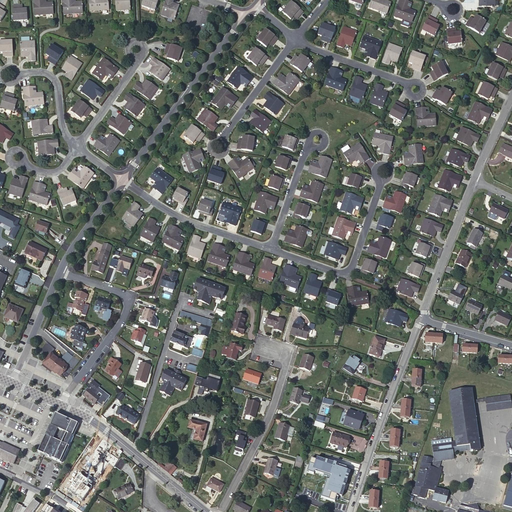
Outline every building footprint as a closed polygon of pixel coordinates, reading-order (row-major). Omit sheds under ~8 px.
[(52,2),(46,3),(40,3),(40,0),(33,0),(35,15),(53,14),(52,2)] [(82,2),(75,2),(70,3),(69,0),(63,0),(64,14),(82,13),(82,2)] [(108,0),(89,0),(90,11),(109,10),(108,0)] [(115,0),(117,11),(131,10),(129,0),(115,0)] [(157,0),(143,0),(142,6),(154,11),(157,0)] [(171,6),(173,3),(173,0),(165,0),(161,15),(174,20),(178,8),(171,6)] [(382,0),(372,0),(369,8),(387,15),(391,3),(384,1),(382,0)] [(404,8),(406,2),(400,0),(394,17),(412,23),(415,12),(409,10),(404,8)] [(291,20),(294,17),(296,15),(299,18),(303,12),(291,2),(283,13),(291,20)] [(27,9),(23,9),(20,9),(19,5),(13,6),(14,22),(27,21),(27,9)] [(439,27),(436,25),(433,24),(435,20),(429,17),(423,31),(434,37),(439,27)] [(476,17),(474,20),(473,23),(470,20),(466,26),(479,34),(486,23),(476,17)] [(319,35),(322,37),(325,38),(323,41),(330,44),(335,29),(322,25),(319,35)] [(344,49),(345,44),(346,42),(352,44),(357,32),(344,28),(337,46),(344,49)] [(266,47),(269,44),(270,42),(274,44),(278,39),(265,30),(257,41),(266,47)] [(460,33),(456,34),(454,34),(453,30),(447,31),(449,45),(462,44),(460,33)] [(360,48),(366,51),(371,52),(369,58),(375,60),(381,43),(364,37),(360,48)] [(5,52),(5,56),(12,56),(12,40),(0,40),(0,51),(3,52),(5,52)] [(28,54),(28,57),(29,61),(35,61),(34,41),(20,42),(21,54),(28,54)] [(169,52),(168,55),(167,58),(178,62),(182,49),(167,44),(165,50),(169,52)] [(389,65),(391,61),(392,58),(398,61),(402,49),(390,44),(383,63),(389,65)] [(496,56),(507,61),(510,55),(511,55),(511,48),(502,44),(496,56)] [(46,54),(49,56),(51,58),(49,61),(55,65),(63,52),(52,45),(46,54)] [(257,67),(259,63),(261,61),(264,64),(268,58),(256,49),(248,60),(257,67)] [(415,66),(414,69),(420,71),(425,57),(413,53),(409,63),(413,65),(415,66)] [(69,70),(68,73),(65,77),(71,80),(82,64),(70,56),(64,67),(69,70)] [(301,56),(299,59),(297,61),(294,59),(290,64),(302,73),(310,62),(301,56)] [(102,80),(106,75),(109,71),(114,75),(118,69),(103,58),(92,73),(102,80)] [(150,64),(153,67),(156,68),(152,74),(162,81),(170,70),(154,58),(150,64)] [(432,68),(434,72),(435,74),(431,76),(435,82),(448,75),(442,63),(432,68)] [(500,75),(504,77),(506,71),(493,64),(487,77),(497,81),(499,78),(500,75)] [(237,90),(241,84),(244,80),(249,84),(253,78),(238,67),(227,82),(237,90)] [(335,77),(337,71),(331,68),(325,86),(342,92),(347,81),(340,78),(335,77)] [(290,74),(286,79),(283,83),(278,80),(274,85),(288,96),(300,81),(290,74)] [(350,96),(349,99),(349,100),(352,101),(353,102),(358,104),(359,104),(360,101),(362,101),(366,89),(360,87),(361,84),(362,80),(356,78),(349,96),(350,96)] [(94,93),(97,95),(100,98),(104,92),(88,80),(80,91),(91,99),(94,93)] [(144,87),(142,85),(138,82),(134,88),(150,100),(158,89),(148,82),(144,87)] [(488,100),(490,97),(491,94),(495,96),(497,90),(484,84),(478,96),(488,100)] [(380,94),(381,92),(383,87),(377,85),(370,104),(383,108),(387,97),(380,94)] [(30,87),(23,88),(25,106),(44,104),(43,93),(35,93),(31,94),(30,87)] [(222,111),(225,105),(228,101),(233,105),(237,99),(223,89),(212,103),(222,111)] [(443,89),(440,92),(439,95),(436,93),(433,98),(446,106),(452,94),(443,89)] [(17,101),(14,99),(11,99),(12,95),(5,93),(1,108),(14,112),(17,101)] [(276,116),(284,105),(279,101),(268,93),(264,98),(268,101),(270,103),(266,108),(276,116)] [(124,99),(128,102),(130,103),(126,109),(137,117),(145,105),(129,94),(124,99)] [(80,118),(82,115),(84,113),(88,115),(91,110),(79,101),(71,112),(80,118)] [(401,109),(403,106),(397,102),(390,116),(401,122),(407,112),(403,110),(401,109)] [(479,125),(482,119),(484,114),(490,117),(492,110),(476,103),(468,120),(479,125)] [(423,115),(423,109),(416,110),(418,128),(436,126),(435,114),(428,115),(423,115)] [(217,119),(205,110),(197,121),(213,132),(217,127),(213,124),(217,119)] [(251,116),(255,119),(257,121),(253,126),(263,134),(271,123),(255,111),(251,116)] [(117,122),(115,120),(111,118),(107,123),(124,135),(132,124),(119,115),(116,118),(119,120),(117,122)] [(52,126),(48,126),(45,127),(44,120),(32,121),(33,135),(53,133),(52,126)] [(0,140),(3,136),(6,138),(9,140),(13,134),(0,125),(0,140)] [(193,144),(195,140),(197,138),(200,141),(204,135),(192,127),(184,137),(193,144)] [(456,141),(468,146),(470,140),(473,141),(477,143),(480,136),(462,128),(456,141)] [(110,134),(106,140),(103,144),(98,141),(94,146),(109,157),(120,141),(110,134)] [(372,146),(379,147),(384,148),(383,154),(389,156),(393,138),(375,134),(372,146)] [(243,137),(243,141),(242,143),(239,143),(238,150),(253,151),(254,138),(243,137)] [(297,145),(298,141),(291,139),(286,137),(282,147),(293,151),(293,149),(295,144),(297,145)] [(51,148),(54,148),(58,147),(57,140),(37,142),(39,156),(52,154),(51,148)] [(350,165),(356,161),(360,158),(364,163),(369,159),(359,144),(344,154),(350,165)] [(409,147),(410,153),(411,159),(404,160),(405,166),(424,164),(421,145),(409,147)] [(511,148),(507,147),(504,145),(499,153),(503,155),(511,159),(511,148)] [(196,158),(202,156),(200,150),(183,157),(190,174),(201,169),(198,163),(196,158)] [(447,163),(458,167),(461,161),(463,162),(468,163),(470,157),(451,150),(447,163)] [(289,165),(291,161),(284,159),(279,157),(275,168),(286,171),(286,169),(288,164),(289,165)] [(321,157),(318,163),(317,168),(311,166),(308,173),(326,179),(332,161),(321,157)] [(247,159),(241,163),(237,166),(233,161),(228,165),(239,180),(254,169),(247,159)] [(84,167),(80,172),(77,176),(72,173),(68,178),(83,189),(94,174),(84,167)] [(218,173),(219,169),(213,167),(208,181),(221,186),(224,175),(220,173),(218,173)] [(150,179),(156,183),(160,186),(156,191),(162,195),(173,180),(158,169),(150,179)] [(449,193),(452,186),(453,182),(459,184),(462,177),(445,171),(438,189),(449,193)] [(403,181),(401,184),(408,186),(413,188),(417,178),(407,174),(406,176),(404,181),(403,181)] [(21,176),(19,181),(19,184),(12,181),(8,193),(22,198),(28,179),(21,176)] [(362,183),(363,180),(356,178),(351,176),(348,186),(358,190),(359,188),(361,183),(362,183)] [(281,184),(282,185),(284,181),(277,179),(272,177),(268,187),(279,191),(279,189),(281,184)] [(50,194),(44,192),(39,191),(41,184),(34,182),(29,200),(47,205),(50,194)] [(312,182),(310,188),(308,193),(302,191),(300,197),(317,203),(323,186),(312,182)] [(179,202),(179,204),(182,205),(185,199),(188,194),(178,189),(173,199),(174,200),(179,202)] [(64,190),(57,192),(63,207),(76,201),(72,190),(68,192),(65,193),(64,190)] [(265,214),(268,208),(269,203),(275,205),(277,199),(260,193),(254,211),(265,214)] [(352,215),(354,209),(355,204),(361,206),(364,199),(346,193),(340,211),(352,215)] [(406,196),(395,193),(393,199),(391,204),(385,202),(383,208),(385,209),(388,210),(391,211),(400,214),(406,196)] [(440,217),(442,211),(444,206),(450,208),(452,202),(435,196),(429,213),(440,217)] [(205,215),(208,216),(211,210),(213,204),(202,201),(198,211),(200,212),(205,214),(205,215)] [(135,213),(137,211),(140,207),(134,203),(123,219),(133,227),(141,217),(135,213)] [(236,205),(236,204),(234,203),(233,203),(232,206),(223,203),(219,214),(226,217),(231,218),(229,224),(235,226),(241,209),(236,207),(236,205)] [(295,211),(294,215),(301,217),(306,219),(309,209),(299,205),(298,207),(296,212),(295,211)] [(504,220),(508,211),(494,205),(488,217),(488,218),(495,222),(496,221),(498,217),(504,220)] [(379,223),(378,226),(384,228),(389,230),(393,220),(382,216),(382,218),(380,223),(379,223)] [(152,229),(154,226),(156,222),(150,219),(141,237),(153,243),(158,232),(152,229)] [(344,240),(346,234),(347,229),(353,231),(356,225),(338,219),(332,236),(344,240)] [(419,233),(431,237),(433,230),(436,231),(441,233),(443,227),(424,220),(419,233)] [(35,230),(46,234),(49,225),(38,221),(35,230)] [(265,229),(266,226),(260,224),(254,222),(251,232),(261,236),(262,234),(264,229),(265,229)] [(174,235),(177,229),(170,226),(162,243),(178,251),(184,240),(178,237),(174,235)] [(297,227),(294,233),(293,238),(287,236),(284,243),(302,249),(308,231),(297,227)] [(482,234),(474,230),(467,244),(476,248),(482,234)] [(198,246),(199,243),(200,238),(194,236),(188,255),(200,260),(204,248),(198,246)] [(380,237),(377,244),(376,249),(370,247),(367,253),(385,259),(391,241),(380,237)] [(29,242),(25,251),(42,259),(46,250),(29,242)] [(333,259),(336,260),(338,254),(340,255),(345,256),(347,250),(328,243),(328,244),(324,255),(324,256),(328,257),(333,259)] [(111,247),(103,244),(97,264),(94,263),(92,271),(102,274),(111,247)] [(430,252),(432,249),(425,246),(420,244),(416,255),(426,259),(427,257),(429,252),(430,252)] [(218,253),(220,247),(214,245),(208,262),(226,269),(230,257),(223,255),(218,253)] [(42,259),(25,251),(24,253),(41,261),(42,259)] [(472,256),(461,251),(455,264),(465,269),(472,256)] [(243,261),(245,256),(239,253),(233,271),(251,277),(254,265),(248,263),(243,261)] [(120,257),(116,270),(122,272),(123,269),(128,271),(132,261),(120,257)] [(269,268),(270,266),(271,261),(265,259),(258,278),(271,282),(275,270),(269,268)] [(362,267),(361,271),(368,273),(373,275),(377,264),(366,261),(366,262),(364,268),(362,267)] [(423,272),(424,269),(418,266),(412,264),(408,275),(419,279),(420,277),(421,272),(423,272)] [(140,266),(137,276),(144,279),(146,276),(151,277),(153,270),(140,266)] [(290,274),(292,268),(285,266),(280,284),(297,290),(301,278),(294,276),(290,274)] [(178,275),(172,273),(171,273),(170,279),(163,277),(161,286),(166,288),(174,290),(178,275)] [(315,284),(315,281),(317,277),(310,275),(304,293),(317,298),(321,286),(315,284)] [(511,288),(511,281),(502,277),(498,285),(511,291),(511,288)] [(207,283),(198,280),(194,291),(197,293),(199,297),(197,302),(209,306),(212,298),(221,301),(225,290),(222,288),(222,287),(207,282),(207,283)] [(411,291),(413,292),(418,293),(420,287),(401,280),(397,293),(408,297),(411,291)] [(355,294),(353,288),(347,290),(350,308),(369,304),(366,292),(360,293),(355,294)] [(334,293),(331,291),(328,298),(326,303),(337,307),(340,296),(339,296),(334,294),(334,293)] [(87,295),(76,292),(74,299),(76,299),(75,302),(74,302),(73,305),(68,304),(67,308),(67,309),(67,310),(67,311),(67,312),(68,312),(68,313),(69,314),(70,315),(71,315),(73,310),(76,311),(76,312),(80,313),(84,301),(85,301),(87,295)] [(463,297),(452,292),(448,300),(459,305),(463,297)] [(103,299),(99,298),(96,307),(106,310),(107,311),(110,303),(102,300),(103,299)] [(481,307),(469,301),(465,310),(477,315),(481,307)] [(10,305),(5,317),(18,323),(23,311),(10,305)] [(224,318),(226,312),(217,309),(215,315),(224,318)] [(107,311),(106,310),(102,321),(108,322),(108,320),(109,320),(111,315),(110,315),(111,312),(107,311)] [(154,313),(145,310),(141,321),(150,324),(154,313)] [(399,321),(402,321),(406,323),(408,316),(389,310),(386,323),(397,327),(399,321)] [(179,318),(211,328),(213,321),(180,311),(179,318)] [(510,318),(499,313),(495,322),(507,327),(510,318)] [(236,315),(231,331),(242,335),(244,328),(242,328),(245,318),(236,315)] [(285,322),(269,317),(266,325),(274,328),(274,330),(282,332),(285,322)] [(201,336),(208,338),(210,332),(211,329),(201,325),(199,331),(202,332),(201,336)] [(294,325),(291,334),(297,336),(297,337),(306,340),(309,329),(300,327),(295,325),(294,325)] [(83,334),(84,335),(87,336),(89,331),(75,326),(74,330),(72,329),(71,334),(72,334),(70,339),(78,342),(82,343),(84,338),(83,338),(82,337),(83,334)] [(146,332),(138,329),(137,333),(134,331),(131,340),(134,342),(136,343),(135,345),(143,347),(147,336),(145,335),(146,332)] [(170,342),(188,350),(192,340),(174,332),(173,336),(172,336),(170,342)] [(433,344),(434,336),(425,335),(425,344),(433,344)] [(433,344),(442,345),(442,336),(434,336),(433,344)] [(369,355),(376,357),(379,358),(385,341),(375,338),(369,355)] [(78,342),(70,339),(69,343),(72,346),(73,346),(75,348),(78,342)] [(83,344),(82,343),(78,342),(75,348),(77,349),(82,351),(84,346),(83,346),(83,344)] [(53,350),(45,344),(40,351),(48,357),(51,354),(53,350)] [(240,347),(231,345),(230,348),(227,357),(227,359),(236,362),(239,352),(242,353),(243,348),(240,347)] [(227,357),(230,348),(224,347),(222,355),(227,357)] [(193,349),(191,356),(201,359),(203,352),(193,349)] [(60,361),(52,355),(50,358),(45,364),(53,370),(51,371),(55,374),(56,374),(59,376),(67,366),(71,370),(78,361),(73,357),(66,365),(63,364),(64,363),(60,360),(60,361)] [(71,359),(64,355),(60,360),(64,363),(63,364),(66,365),(71,359)] [(313,358),(304,356),(300,369),(309,372),(313,358)] [(45,364),(50,358),(48,357),(42,364),(51,371),(53,370),(45,364)] [(121,365),(111,358),(108,363),(110,365),(106,372),(113,377),(121,365)] [(355,363),(353,361),(350,359),(343,369),(352,375),(359,365),(355,363)] [(150,366),(142,364),(139,373),(137,373),(135,381),(145,384),(150,366)] [(199,368),(188,365),(186,371),(196,375),(199,368)] [(261,375),(247,370),(243,381),(258,385),(261,375)] [(173,374),(166,371),(161,379),(162,383),(164,383),(159,392),(170,397),(174,389),(181,393),(186,382),(180,378),(181,376),(180,374),(179,375),(176,373),(175,371),(174,372),(173,374)] [(412,371),(412,380),(421,380),(421,372),(412,371)] [(202,381),(196,379),(194,386),(204,389),(203,392),(208,393),(209,389),(211,389),(211,391),(217,392),(220,383),(221,378),(209,375),(208,379),(207,379),(206,382),(202,381)] [(421,380),(412,380),(411,388),(420,389),(421,380)] [(100,387),(93,381),(87,388),(82,396),(83,395),(84,396),(84,397),(94,405),(100,398),(95,394),(100,387)] [(366,391),(356,388),(352,400),(362,403),(366,391)] [(310,398),(302,396),(302,397),(300,397),(302,392),(293,390),(290,403),(298,405),(299,401),(308,404),(310,398)] [(470,453),(480,452),(473,405),(473,402),(471,390),(449,393),(456,443),(457,448),(466,447),(470,447),(470,451),(470,453)] [(511,409),(510,397),(473,402),(473,405),(486,404),(487,413),(511,409)] [(259,404),(249,401),(245,416),(255,419),(259,404)] [(402,402),(401,410),(409,411),(410,402),(402,402)] [(139,417),(122,407),(117,415),(134,425),(139,417)] [(409,411),(401,410),(400,418),(409,419),(409,411)] [(365,416),(349,411),(347,416),(346,419),(349,420),(351,421),(349,426),(348,428),(359,432),(360,429),(358,428),(361,418),(364,419),(365,416)] [(63,464),(70,447),(80,425),(56,414),(39,453),(44,456),(63,464)] [(207,426),(190,421),(188,429),(194,431),(193,433),(192,434),(190,440),(192,441),(193,440),(202,443),(207,426)] [(286,425),(282,424),(279,424),(275,439),(285,442),(287,436),(290,427),(286,425)] [(245,438),(247,434),(237,431),(235,435),(239,437),(235,451),(241,453),(242,450),(243,451),(247,439),(245,438)] [(391,431),(390,439),(399,440),(400,432),(391,431)] [(349,438),(333,433),(330,444),(345,449),(349,438)] [(399,440),(390,439),(389,448),(399,449),(399,440)] [(457,448),(456,443),(452,444),(451,440),(431,442),(434,460),(423,457),(413,496),(420,498),(420,499),(424,500),(426,493),(425,493),(426,490),(434,492),(432,501),(446,504),(449,493),(436,490),(441,471),(439,470),(441,464),(441,461),(454,459),(453,453),(466,451),(466,447),(457,448)] [(0,450),(0,459),(14,466),(19,454),(2,446),(0,450)] [(125,463),(120,459),(115,467),(120,470),(125,463)] [(274,473),(275,469),(277,462),(268,460),(266,466),(267,466),(264,474),(273,477),(274,473)] [(379,463),(379,471),(388,472),(388,464),(386,464),(386,462),(382,461),(382,463),(379,463)] [(176,468),(171,464),(168,467),(167,466),(163,470),(170,475),(176,468)] [(93,480),(75,468),(71,474),(78,479),(87,485),(88,486),(93,480)] [(333,490),(351,496),(354,487),(348,485),(351,476),(338,472),(335,480),(304,470),(302,477),(334,487),(333,490)] [(388,472),(379,471),(378,480),(387,481),(388,472)] [(78,479),(75,483),(84,489),(87,485),(78,479)] [(211,479),(207,487),(212,490),(219,493),(223,486),(211,479)] [(132,491),(129,484),(124,487),(123,487),(114,492),(118,499),(132,491)] [(370,492),(369,501),(378,501),(379,493),(370,492)] [(24,507),(18,504),(14,511),(34,511),(40,505),(34,500),(27,509),(23,508),(24,507)] [(378,501),(369,501),(369,509),(377,510),(378,501)] [(248,511),(250,509),(237,502),(233,510),(236,511),(248,511)]
